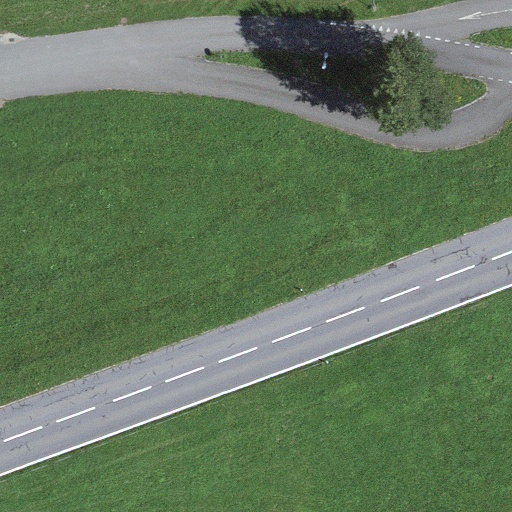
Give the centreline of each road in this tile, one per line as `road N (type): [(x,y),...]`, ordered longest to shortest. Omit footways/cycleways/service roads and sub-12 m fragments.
road 1 (primary): [(511,248),(0,439)]
road 2 (residential): [(511,66),(259,33),(0,66)]
